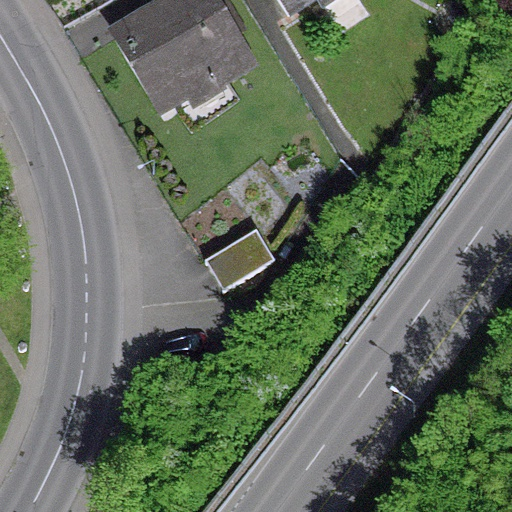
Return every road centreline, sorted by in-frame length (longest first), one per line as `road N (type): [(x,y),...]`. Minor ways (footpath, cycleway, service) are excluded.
road 1 (residential): [(0,48),(56,167),(80,304),(68,402),(21,511)]
road 2 (primary): [(271,511),(511,181)]
